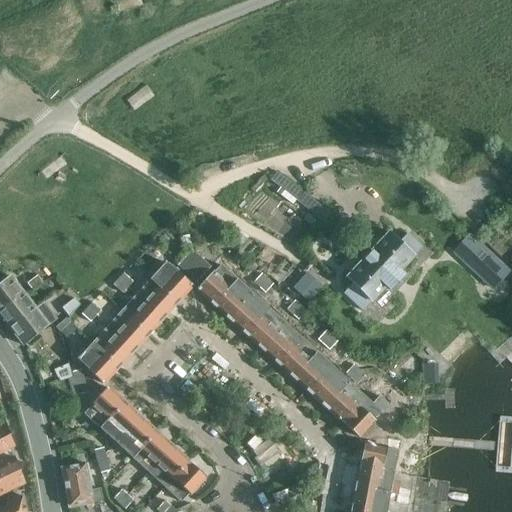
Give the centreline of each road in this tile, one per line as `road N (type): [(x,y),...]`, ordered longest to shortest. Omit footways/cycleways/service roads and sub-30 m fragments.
road 1 (residential): [(322,511),(334,452),(194,323),(136,386),(235,467)]
road 2 (unclassified): [(56,118),(304,264)]
road 3 (unclassified): [(56,118),(161,46),(270,0)]
road 4 (tertiary): [(51,511),(34,419),(0,346)]
